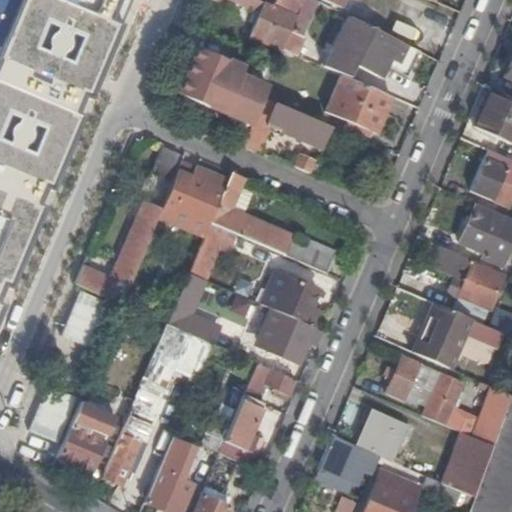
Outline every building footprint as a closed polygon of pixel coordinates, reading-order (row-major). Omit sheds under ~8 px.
[(0,0),(0,288),(137,0),(0,0)] [(227,0),(248,10),(252,0),(227,0)] [(303,0),(276,0),(274,6),(263,1),(249,37),(281,51),(303,0)] [(312,0),(303,0),(281,51),(296,57),(304,39),(299,36),(315,1),(312,0)] [(321,0),(339,8),(342,0),(321,0)] [(346,17),(320,68),(340,76),(355,83),(361,71),(378,79),(385,66),(404,75),(412,57),(418,60),(421,54),(356,22),(346,17)] [(225,79),(231,65),(195,49),(175,95),(249,126),(261,97),(265,88),(238,76),(235,83),(225,79)] [(511,58),(502,79),(511,84),(511,58)] [(254,62),(249,73),(268,81),(273,70),(254,62)] [(241,69),(231,65),(225,79),(235,83),(238,76),(241,69)] [(355,83),(340,76),(325,112),(347,122),(344,127),(358,134),(361,128),(374,134),(390,98),(355,83)] [(511,102),(488,91),(473,128),(502,141),(507,130),(511,132),(511,102)] [(249,126),(241,145),(256,151),(267,125),(277,129),(276,133),(316,151),(326,128),(289,112),(290,110),(261,97),(249,126)] [(510,144),(511,139),(511,132),(507,130),(502,141),(510,144)] [(166,182),(177,155),(160,148),(149,174),(166,182)] [(511,182),(511,162),(487,152),(470,193),(491,201),(501,178),(511,182)] [(296,155),(291,167),(308,174),(312,163),(296,155)] [(208,223),(226,182),(194,168),(193,170),(179,164),(159,208),(155,219),(202,239),(208,223)] [(237,188),(241,178),(230,173),(226,182),(208,223),(236,235),(324,273),(332,252),(305,241),(303,248),(290,242),(292,237),(241,216),(251,193),(237,188)] [(501,205),(511,182),(501,178),(491,201),(501,205)] [(108,278),(81,266),(73,285),(92,293),(107,299),(119,305),(155,219),(159,208),(142,201),(108,278)] [(511,223),(500,219),(501,216),(475,205),(459,243),(484,255),(482,258),(500,266),(511,238),(511,223)] [(186,274),(202,280),(216,246),(229,251),(236,235),(208,223),(202,239),(186,274)] [(503,275),(438,247),(430,266),(462,279),(455,297),(488,311),(503,275)] [(258,304),(293,320),(312,327),(317,313),(306,308),(314,291),(289,281),(283,278),(270,273),(258,304)] [(107,299),(92,293),(80,323),(93,329),(107,299)] [(134,296),(129,309),(150,318),(155,306),(134,296)] [(468,320),(429,303),(408,352),(447,369),(468,320)] [(182,310),(173,304),(165,324),(175,328),(182,310)] [(308,334),(319,339),(322,332),(312,327),(293,320),(277,356),(295,364),(308,334)] [(232,337),(256,347),(260,338),(236,327),(232,337)] [(181,368),(197,375),(210,344),(177,330),(163,364),(169,366),(179,370),(181,368)] [(232,337),(226,351),(250,362),(256,347),(232,337)] [(418,365),(400,357),(393,371),(383,367),(379,375),(390,380),(384,393),(403,401),(414,375),(418,365)] [(153,405),(169,366),(163,364),(151,359),(134,397),(153,405)] [(246,453),(248,448),(253,437),(247,434),(260,404),(255,402),(262,385),(273,390),(271,395),(282,400),(285,395),(287,396),(294,380),(255,364),(245,386),(220,442),(246,453)] [(427,380),(431,371),(418,365),(414,375),(427,380)] [(420,416),(432,421),(450,378),(438,374),(420,416)] [(461,433),(490,447),(510,395),(489,387),(477,420),(450,409),(461,384),(450,378),(432,421),(461,433)] [(198,446),(216,453),(220,442),(245,386),(231,381),(215,418),(211,416),(198,446)] [(505,511),(511,495),(511,389),(510,395),(490,447),(472,496),(467,509),(466,511),(505,511)] [(137,445),(153,405),(134,397),(118,436),(137,445)] [(70,420),(67,429),(69,430),(57,457),(89,471),(112,418),(77,403),(70,420)] [(390,461),(391,457),(404,427),(371,413),(356,447),(378,456),(390,461)] [(20,454),(49,471),(67,429),(70,420),(64,417),(58,429),(53,426),(46,438),(40,435),(37,440),(31,436),(20,454)] [(442,484),(472,496),(490,447),(461,433),(442,484)] [(118,436),(100,480),(119,488),(137,445),(118,436)] [(330,436),(316,470),(329,475),(349,484),(355,471),(369,477),(378,456),(356,447),(330,436)] [(239,463),(260,472),(267,457),(248,448),(246,453),(220,442),(216,453),(236,462),(239,463)] [(216,453),(198,495),(200,496),(192,511),(223,511),(226,507),(221,505),(218,504),(236,462),(216,453)] [(221,505),(239,463),(236,462),(218,504),(221,505)] [(178,511),(190,485),(157,471),(143,504),(162,511),(178,511)] [(363,511),(407,511),(418,486),(381,471),(363,511)] [(345,492),(349,484),(329,475),(325,484),(345,492)] [(425,477),(421,488),(467,509),(472,496),(442,484),(425,477)]
